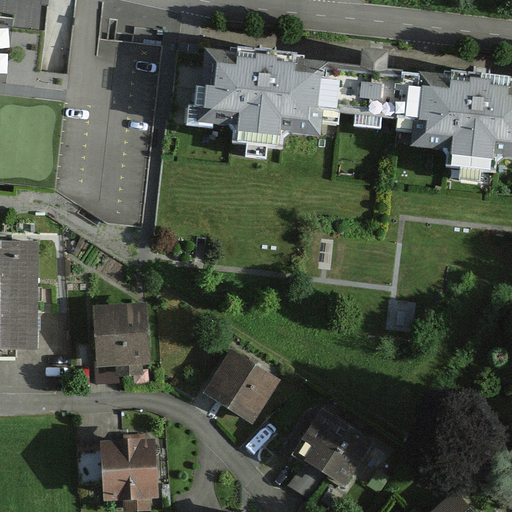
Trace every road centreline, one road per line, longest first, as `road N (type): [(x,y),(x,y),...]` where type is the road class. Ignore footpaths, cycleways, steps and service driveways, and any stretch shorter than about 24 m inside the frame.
road 1 (residential): [(270,511),(242,473),(177,412),(143,403),(0,403)]
road 2 (residential): [(200,0),(511,36)]
